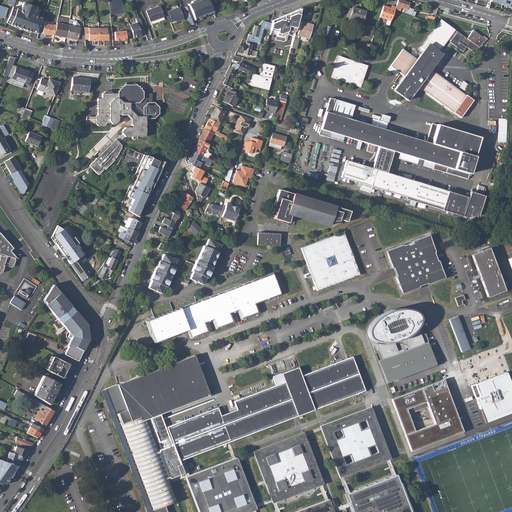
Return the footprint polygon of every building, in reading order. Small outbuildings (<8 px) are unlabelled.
[(108,1),(110,15),(119,14),(118,7),(123,6),(121,0),(113,0),(108,1)] [(188,5),(188,6),(195,21),(213,13),(206,0),(195,0),(191,2),(192,3),(188,5)] [(409,2),(402,0),(398,0),(396,6),(406,10),(405,13),(411,15),(413,9),(410,8),(409,7),(407,6),(409,2)] [(21,8),(19,9),(12,6),(6,22),(31,32),(32,30),(36,32),(38,33),(43,18),(41,17),(35,15),(34,13),(37,6),(23,1),(21,8)] [(146,11),(150,21),(163,16),(159,5),(146,11)] [(379,16),(391,20),(395,9),(396,6),(392,5),(391,8),(383,5),(379,16)] [(183,7),(190,25),(196,24),(195,21),(188,6),(183,7)] [(166,11),(170,22),(182,17),(178,7),(166,11)] [(349,18),(362,22),(365,11),(352,7),(349,18)] [(287,35),(294,37),(294,34),(300,10),(298,10),(272,19),(271,23),(270,29),(277,31),(276,36),(281,37),(287,35)] [(66,37),(77,40),(77,39),(86,41),(86,39),(85,38),(85,33),(85,28),(79,28),(79,26),(77,22),(69,20),(68,25),(66,37)] [(394,91),(407,101),(418,86),(461,118),(473,101),(430,69),(434,64),(435,65),(438,61),(437,61),(441,55),(438,53),(455,30),(441,20),(421,48),(423,50),(416,59),(403,49),(388,70),(396,76),(399,73),(404,77),(394,91)] [(254,25),(252,35),(249,34),(248,40),(253,41),(259,43),(263,28),(270,30),(270,29),(271,23),(264,21),(258,26),(254,25)] [(294,37),(291,47),(296,49),(300,36),(309,38),(313,25),(301,21),(297,35),(294,34),(294,37)] [(139,27),(137,22),(130,24),(134,38),(142,35),(140,28),(139,27)] [(54,35),(56,26),(45,23),(42,33),(54,36),(54,35)] [(56,26),(54,35),(66,37),(68,25),(57,23),(56,26)] [(363,33),(371,36),(374,27),(365,25),(363,33)] [(98,28),(99,40),(109,40),(109,39),(112,39),(111,27),(98,28)] [(85,38),(86,39),(89,39),(89,41),(99,40),(98,28),(85,28),(85,33),(85,38)] [(114,32),(115,40),(127,39),(126,31),(114,32)] [(473,31),(467,39),(457,32),(449,42),(463,52),(466,48),(475,54),(485,40),(473,31)] [(243,53),(252,55),(253,50),(252,50),(252,48),(250,47),(251,44),(253,45),(253,41),(248,40),(246,39),(243,53)] [(10,57),(5,70),(10,72),(15,58),(10,57)] [(334,78),(361,87),(367,67),(340,58),(334,78)] [(223,84),(229,87),(234,78),(231,77),(234,71),(236,68),(247,73),(250,67),(239,62),(238,64),(236,63),(234,63),(233,63),(231,66),(229,65),(224,76),(226,77),(223,84)] [(275,66),(263,63),(260,73),(262,73),(261,75),(253,73),(247,84),(269,90),(275,66)] [(12,78),(28,85),(33,73),(17,66),(12,78)] [(80,92),(88,93),(90,80),(72,78),(70,91),(80,92)] [(37,89),(54,96),(59,83),(49,79),(48,81),(41,79),(37,89)] [(125,136),(126,137),(132,137),(132,139),(137,139),(137,137),(145,137),(145,121),(148,119),(154,119),(159,115),(159,107),(155,102),(152,102),(146,103),(143,99),(143,94),(143,91),(141,90),(141,88),(139,88),(139,86),(137,86),(133,83),(126,83),(122,87),(120,86),(120,88),(118,88),(118,91),(117,92),(117,94),(101,93),(101,99),(97,99),(96,117),(87,117),(87,123),(95,123),(95,124),(96,124),(97,126),(104,126),(106,124),(112,124),(112,125),(115,125),(118,121),(118,115),(126,115),(130,119),(130,127),(125,127),(122,130),(122,133),(122,134),(116,141),(116,140),(90,167),(99,176),(105,170),(106,171),(115,161),(115,160),(117,158),(122,146),(119,143),(125,136)] [(223,101),(233,106),(237,98),(239,95),(229,90),(226,96),(225,96),(223,101)] [(143,99),(146,103),(152,102),(151,94),(143,94),(143,99)] [(266,99),(264,110),(271,112),(271,113),(275,114),(278,98),(275,97),(274,101),(266,99)] [(279,99),(276,110),(282,111),(285,100),(279,99)] [(468,180),(475,157),(480,138),(433,124),(427,143),(351,119),(355,106),(331,99),(320,135),(343,142),(345,137),(379,147),(375,161),(384,164),(389,166),(394,151),(400,153),(400,154),(419,159),(418,164),(423,166),(425,161),(435,164),(433,169),(446,173),(448,168),(453,170),(456,170),(454,175),(468,180)] [(17,115),(22,117),(26,108),(20,106),(17,115)] [(215,107),(209,119),(219,124),(218,123),(222,116),(223,114),(230,116),(231,117),(232,115),(235,116),(236,114),(215,107)] [(22,117),(29,120),(32,111),(26,108),(22,117)] [(279,121),(282,111),(276,110),(273,120),(279,121)] [(41,124),(46,126),(49,116),(45,114),(41,124)] [(246,126),(246,124),(248,118),(240,115),(239,118),(233,130),(243,135),(246,126)] [(51,117),(49,116),(46,126),(55,130),(59,120),(51,117)] [(499,118),(498,142),(506,142),(507,118),(499,118)] [(205,127),(215,132),(219,124),(209,119),(205,127)] [(0,139),(3,138),(6,136),(9,134),(3,125),(0,126),(0,139)] [(206,143),(208,144),(213,133),(204,129),(199,140),(200,140),(206,143)] [(41,137),(29,132),(25,141),(37,146),(41,137)] [(285,137),(273,133),(270,142),(281,146),(282,146),(285,137)] [(0,154),(9,149),(3,138),(0,139),(0,154)] [(245,142),(243,149),(246,151),(246,153),(251,154),(251,152),(255,153),(256,150),(259,151),(262,141),(251,138),(250,142),(249,141),(248,142),(245,142)] [(207,150),(208,148),(209,148),(210,145),(208,144),(206,143),(200,140),(199,143),(198,143),(193,152),(203,156),(208,159),(210,154),(208,154),(207,150)] [(193,152),(188,162),(192,164),(191,165),(194,167),(198,169),(201,163),(208,167),(211,161),(208,159),(203,156),(193,152)] [(398,159),(418,164),(419,159),(400,154),(400,153),(398,159)] [(146,155),(127,196),(133,199),(128,210),(139,216),(143,207),(142,206),(147,195),(148,195),(154,183),(153,183),(159,170),(160,170),(164,161),(146,155)] [(3,161),(10,173),(18,169),(19,168),(12,156),(3,161)] [(280,161),(289,165),(291,159),(282,156),(280,161)] [(342,177),(444,208),(443,211),(468,218),(480,217),(486,197),(471,192),(470,198),(387,173),(389,166),(384,164),(375,161),(372,169),(347,161),(342,177)] [(423,166),(433,169),(435,164),(425,161),(423,166)] [(251,177),(253,170),(243,166),(241,172),(240,171),(236,170),(236,173),(251,177)] [(199,182),(210,188),(211,185),(204,182),(205,180),(202,179),(204,176),(201,175),(203,171),(198,169),(194,167),(192,172),(193,172),(191,176),(192,177),(200,181),(199,182)] [(17,175),(21,173),(18,169),(10,173),(9,174),(13,180),(15,179),(18,177),(17,175)] [(161,171),(160,170),(159,170),(153,183),(154,183),(155,184),(161,171)] [(23,193),(29,183),(24,175),(25,175),(23,171),(21,173),(17,175),(18,177),(15,179),(17,182),(15,184),(19,191),(23,193)] [(251,177),(236,173),(232,183),(238,185),(239,183),(245,185),(247,177),(251,179),(251,177)] [(197,200),(200,201),(203,197),(204,198),(209,189),(199,183),(195,192),(197,200)] [(479,185),(476,192),(482,194),(485,187),(479,185)] [(278,206),(274,218),(286,221),(289,222),(290,215),(329,227),(331,221),(339,221),(339,219),(340,218),(347,221),(350,211),(335,206),(336,205),(293,192),(293,193),(286,191),(279,189),(274,205),(278,206)] [(176,205),(184,210),(192,198),(184,192),(176,205)] [(158,231),(168,237),(176,219),(177,219),(180,213),(178,210),(174,207),(171,203),(168,211),(173,213),(170,220),(164,218),(162,223),(168,226),(166,229),(160,227),(158,231)] [(222,218),(235,222),(239,207),(226,203),(222,218)] [(221,207),(212,204),(212,205),(208,204),(204,213),(211,215),(212,213),(219,215),(221,207)] [(168,211),(164,218),(170,220),(173,213),(168,211)] [(129,227),(137,231),(141,222),(133,218),(132,220),(129,227)] [(188,226),(192,230),(196,234),(201,228),(193,221),(188,226)] [(129,227),(128,227),(124,233),(121,231),(118,236),(132,243),(138,231),(137,231),(129,227)] [(337,281),(358,273),(341,230),(299,247),(316,290),(337,281)] [(272,246),(280,246),(280,234),(257,232),(257,245),(272,246)] [(426,281),(443,275),(437,258),(436,258),(433,250),(434,250),(427,232),(410,239),(410,240),(402,243),(402,242),(385,248),(392,266),(393,266),(396,273),(394,274),(401,291),(418,285),(417,284),(425,280),(426,281)] [(0,273),(1,274),(4,266),(11,268),(12,267),(13,268),(15,261),(14,260),(14,259),(16,260),(9,252),(12,249),(0,235),(0,273)] [(158,262),(149,281),(151,282),(147,289),(160,295),(164,288),(165,288),(168,281),(175,284),(177,280),(178,280),(179,281),(178,283),(184,286),(187,280),(200,286),(203,279),(206,280),(211,268),(210,268),(220,247),(208,241),(205,248),(203,248),(197,262),(196,261),(194,266),(185,262),(181,272),(172,268),(176,261),(163,255),(160,263),(158,262)] [(479,276),(486,295),(504,288),(488,245),(471,252),(477,269),(479,276)] [(113,258),(111,257),(111,258),(108,264),(105,263),(104,263),(102,265),(109,269),(112,270),(120,251),(114,249),(110,255),(112,256),(113,257),(113,258)] [(70,264),(82,281),(87,277),(86,276),(91,273),(84,262),(87,260),(83,254),(80,256),(71,263),(70,264)] [(109,269),(102,265),(95,274),(104,279),(105,275),(109,269)] [(228,289),(237,310),(240,319),(258,312),(254,304),(279,294),(271,272),(228,289)] [(71,306),(54,284),(51,287),(44,298),(48,302),(46,303),(69,333),(68,337),(70,338),(67,345),(68,346),(75,347),(83,350),(88,338),(86,326),(76,312),(75,312),(71,307),(71,306)] [(229,313),(237,310),(228,289),(178,308),(186,330),(190,339),(207,332),(204,323),(208,322),(212,320),(215,329),(233,322),(229,313)] [(462,292),(453,295),(456,304),(462,302),(460,298),(463,297),(462,292)] [(10,303),(22,309),(26,302),(14,295),(10,303)] [(186,330),(178,308),(176,309),(144,321),(153,343),(180,333),(186,330)] [(374,351),(386,381),(390,379),(391,379),(435,362),(423,332),(422,332),(419,326),(421,325),(419,321),(416,314),(415,313),(414,312),(412,310),(410,309),(408,309),(406,308),(401,308),(398,308),(395,308),(393,308),(390,309),(387,310),(383,312),(380,314),(378,315),(376,317),(373,320),(372,323),(370,326),(368,329),(367,333),(371,344),(373,344),(376,350),(375,350),(374,351)] [(461,352),(469,348),(457,316),(448,319),(461,352)] [(27,340),(35,344),(37,338),(30,335),(27,340)] [(45,369),(61,377),(66,368),(68,364),(52,356),(53,353),(35,344),(25,362),(44,372),(45,369)] [(83,350),(75,347),(68,346),(64,354),(75,359),(79,358),(83,350)] [(462,361),(471,386),(510,371),(499,346),(462,361)] [(209,395),(194,355),(106,389),(152,511),(167,511),(165,506),(177,502),(171,484),(169,479),(184,474),(179,462),(172,444),(171,444),(158,449),(146,419),(149,417),(158,442),(168,438),(159,414),(209,395)] [(281,373),(285,382),(297,416),(315,409),(317,409),(318,408),(360,392),(362,391),(364,390),(351,356),(348,357),(345,358),(342,359),(301,375),(298,366),(291,369),(281,373)] [(511,387),(506,372),(471,386),(479,409),(482,408),(487,419),(501,413),(511,409),(511,387)] [(277,375),(272,376),(276,385),(285,382),(281,373),(277,375)] [(32,395),(48,403),(59,383),(42,374),(32,395)] [(393,399),(392,400),(411,451),(462,432),(443,381),(393,399)] [(226,414),(222,416),(231,442),(246,436),(249,435),(251,434),(294,417),(296,417),(297,416),(285,382),(276,385),(234,401),(237,410),(226,414)] [(50,408),(16,389),(13,394),(39,408),(35,414),(33,413),(32,417),(36,419),(45,424),(52,410),(50,408)] [(152,511),(106,389),(103,390),(100,391),(146,511),(152,511)] [(322,425),(319,426),(320,428),(338,473),(338,475),(339,477),(341,476),(387,459),(390,457),(390,456),(371,409),(371,406),(322,425)] [(201,415),(214,449),(229,443),(231,442),(222,416),(220,411),(219,408),(201,415)] [(0,420),(0,421),(4,424),(6,419),(9,420),(10,418),(1,414),(1,415),(2,416),(0,420)] [(214,449),(201,415),(195,417),(171,426),(184,460),(214,449)] [(8,425),(15,427),(17,420),(11,418),(8,425)] [(45,424),(36,419),(34,424),(42,428),(45,424)] [(32,427),(40,432),(42,428),(34,424),(32,427)] [(26,433),(37,437),(40,432),(32,427),(30,426),(26,433)] [(184,460),(171,426),(166,427),(172,444),(179,462),(184,460)] [(322,480),(304,432),(302,433),(255,451),(253,452),(271,499),(273,503),(274,502),(321,484),(323,483),(322,480)] [(27,440),(17,436),(14,441),(24,445),(27,440)] [(28,450),(11,444),(10,450),(25,455),(28,450)] [(5,462),(14,465),(17,458),(22,460),(24,457),(9,452),(8,455),(5,462)] [(188,476),(185,477),(185,478),(197,511),(247,511),(250,511),(256,509),(256,507),(237,460),(236,457),(233,458),(190,475),(188,476)] [(0,482),(5,484),(8,480),(7,479),(8,476),(9,475),(11,476),(13,470),(14,471),(18,466),(14,465),(5,462),(0,459),(0,482)] [(347,492),(345,493),(348,502),(349,505),(350,506),(351,508),(352,511),(410,511),(401,488),(400,485),(397,474),(395,475),(347,492)] [(330,500),(328,500),(297,511),(334,511),(334,510),(332,507),(330,500)]
